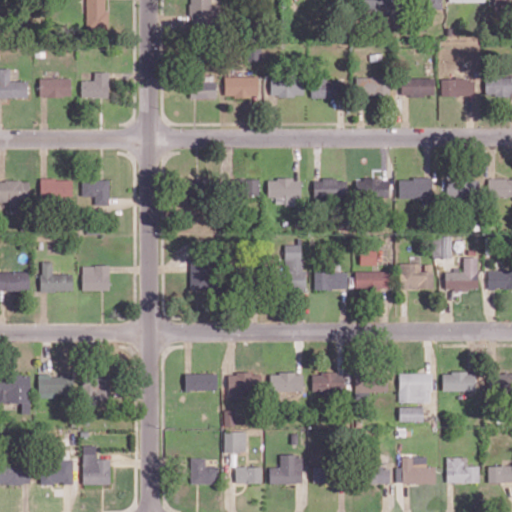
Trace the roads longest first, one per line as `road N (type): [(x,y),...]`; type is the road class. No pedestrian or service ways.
road 1 (residential): [(0,137),(511,135)]
road 2 (residential): [(0,331),(511,329)]
road 3 (residential): [(149,0),(150,511)]
